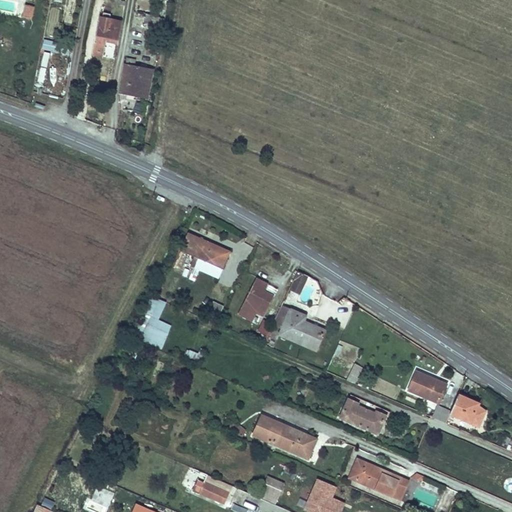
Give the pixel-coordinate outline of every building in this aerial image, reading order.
[(25,3),(22,17),(31,19),(34,5),(25,3)] [(118,44),(122,22),(99,17),(92,54),(103,57),(106,41),(118,44)] [(160,39),(162,30),(154,28),(152,37),(160,39)] [(68,55),(70,45),(44,40),(42,49),(68,55)] [(42,82),(50,52),(44,51),(36,80),(42,82)] [(147,96),(152,70),(134,67),(136,60),(127,58),(126,65),(125,65),(120,93),(130,95),(130,93),(147,96)] [(227,257),(204,247),(207,242),(188,234),(181,251),(195,257),(191,265),(194,267),(198,259),(203,261),(199,269),(218,278),(227,257)] [(229,252),(207,242),(204,247),(227,257),(229,252)] [(299,294),(308,276),(298,271),(294,279),(296,280),(291,291),(299,294)] [(263,316),(273,296),(263,291),(267,284),(257,279),(239,314),(252,320),(256,312),(263,316)] [(171,327),(156,321),(165,302),(151,296),(131,338),(136,341),(138,338),(162,349),(171,327)] [(346,310),(350,302),(343,298),(339,302),(346,310)] [(217,319),(223,306),(213,301),(208,311),(204,309),(203,312),(217,319)] [(324,331),(303,322),(305,317),(281,307),(273,323),(276,325),(283,328),(280,335),(316,351),(324,331)] [(267,343),(276,325),(273,323),(264,342),(267,343)] [(199,363),(205,351),(201,348),(198,354),(187,350),(182,359),(195,365),(196,361),(199,363)] [(355,384),(362,368),(355,363),(346,380),(355,384)] [(445,387),(432,382),(434,379),(416,372),(408,390),(438,403),(445,387)] [(377,434),(386,416),(388,411),(350,394),(348,399),(340,418),(377,434)] [(485,411),(477,406),(476,406),(466,402),(467,399),(458,395),(450,412),(450,414),(478,426),(485,411)] [(450,414),(450,412),(437,406),(432,417),(445,423),(450,414)] [(315,442),(301,436),(303,434),(261,416),(253,435),(308,459),(315,442)] [(243,430),(241,428),(236,425),(233,426),(231,426),(229,431),(242,437),(244,431),(243,430)] [(316,440),(303,434),(301,436),(315,442),(316,440)] [(408,481),(389,473),(387,476),(383,474),(384,471),(357,459),(349,478),(400,500),(408,481)] [(215,487),(218,480),(207,475),(189,467),(184,478),(196,483),(192,491),(222,504),(227,492),(215,487)] [(311,486),(315,478),(305,473),(301,482),(311,486)] [(76,488),(81,476),(76,474),(71,486),(76,488)] [(278,498),(284,483),(267,476),(261,491),(278,498)] [(229,493),(232,486),(218,480),(215,487),(227,492),(229,493)] [(311,511),(323,511),(334,487),(317,480),(305,509),(311,511)] [(42,505),(53,507),(55,500),(43,498),(42,505)]
